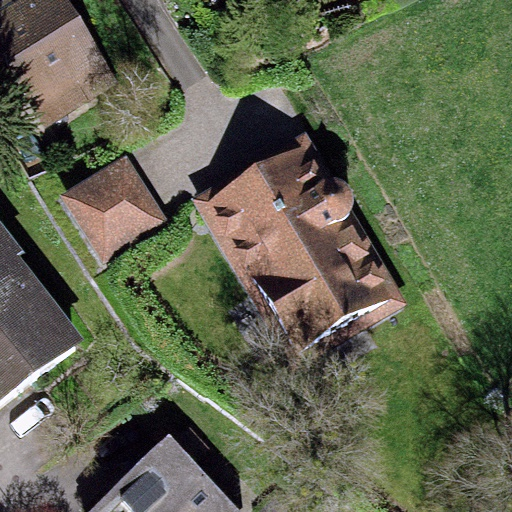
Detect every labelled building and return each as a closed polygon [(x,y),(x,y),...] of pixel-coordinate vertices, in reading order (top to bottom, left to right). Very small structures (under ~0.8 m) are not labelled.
[(54,0),(43,0),(0,27),(0,46),(35,101),(70,78),(84,100),(108,85),(54,0)] [(208,209),(297,360),(390,305),(343,226),(350,213),(348,201),(339,194),(324,194),(301,154),(208,209)] [(123,170),(70,203),(105,258),(158,225),(123,170)] [(11,260),(0,246),(0,409),(75,351),(7,264),(11,260)] [(224,511),(165,449),(98,511),(224,511)]
